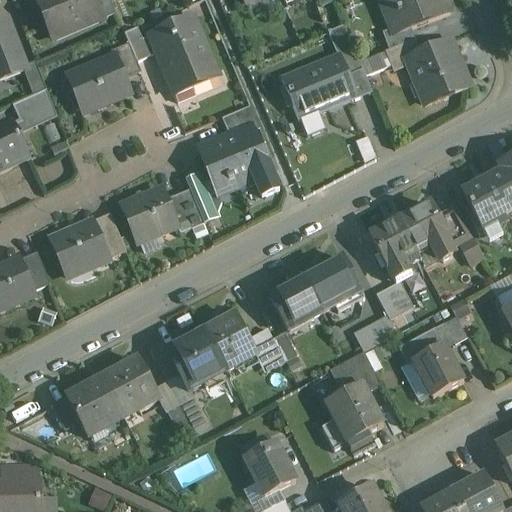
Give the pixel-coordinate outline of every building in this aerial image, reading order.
[(92,0),(39,0),(50,27),(68,19),(70,25),(98,13),(92,0)] [(92,0),(98,13),(102,22),(116,16),(108,0),(92,0)] [(443,0),(379,0),(391,32),(403,27),(405,34),(411,32),(450,17),(443,0)] [(194,20),(149,39),(156,56),(173,95),(217,76),(194,20)] [(6,21),(0,23),(0,78),(22,70),(24,69),(6,21)] [(391,32),(382,36),(389,53),(415,43),(411,32),(405,34),(403,27),(391,32)] [(338,53),(354,48),(347,28),(331,33),(338,53)] [(142,42),(138,31),(124,36),(129,47),(137,66),(150,60),(149,59),(156,56),(149,39),(142,42)] [(450,43),(420,56),(415,43),(389,53),(385,55),(391,70),(406,63),(425,108),(469,90),(450,43)] [(129,47),(111,54),(113,60),(115,60),(124,82),(140,75),(137,66),(129,47)] [(372,96),(355,54),(340,60),(357,102),(372,96)] [(113,60),(68,79),(83,117),(116,103),(120,93),(117,86),(125,83),(124,82),(115,60),(113,60)] [(340,60),(282,83),(299,123),(319,114),(318,112),(353,98),(355,103),(357,102),(340,60)] [(46,92),(35,64),(24,69),(22,70),(33,99),(46,92)] [(33,99),(12,108),(20,124),(53,109),(46,92),(33,99)] [(20,124),(13,127),(18,138),(57,120),(53,109),(20,124)] [(251,110),(222,122),(231,143),(241,139),(242,140),(260,132),(251,110)] [(12,126),(0,131),(0,173),(28,161),(18,138),(13,127),(12,126)] [(231,143),(200,156),(217,196),(254,181),(252,176),(256,174),(247,153),(242,140),(241,139),(231,143)] [(365,163),(376,160),(370,140),(359,143),(365,163)] [(279,193),(260,148),(247,153),(256,174),(252,176),(254,181),(262,201),(279,193)] [(56,174),(73,163),(68,154),(50,165),(56,174)] [(496,180),(463,197),(486,240),(490,247),(503,240),(498,231),(506,227),(503,222),(511,216),(511,162),(498,170),(493,173),(496,180)] [(156,194),(144,199),(146,202),(126,210),(141,247),(179,231),(169,208),(164,194),(158,197),(156,194)] [(193,199),(169,208),(179,231),(188,227),(191,232),(204,227),(193,199)] [(430,208),(400,224),(417,255),(432,247),(434,250),(430,252),(436,263),(443,265),(451,260),(453,254),(446,241),(447,240),(430,208)] [(473,241),(456,210),(444,216),(461,248),(473,241)] [(126,255),(110,217),(93,225),(109,263),(126,255)] [(475,220),(465,226),(475,245),(486,240),(475,220)] [(400,224),(370,240),(387,272),(402,264),(401,263),(404,262),(417,255),(400,224)] [(93,225),(52,242),(69,281),(109,263),(93,225)] [(37,256),(20,263),(34,295),(50,287),(37,256)] [(343,261),(304,282),(323,317),(335,310),(338,316),(365,302),(343,261)] [(402,264),(387,272),(392,281),(394,280),(396,283),(411,275),(404,262),(401,263),(402,264)] [(20,263),(0,270),(0,313),(35,299),(34,295),(20,263)] [(304,282),(270,301),(288,335),(290,335),(288,332),(306,322),(308,325),(323,317),(304,282)] [(400,286),(376,298),(385,315),(390,324),(414,311),(400,286)] [(511,291),(496,300),(504,315),(511,310),(511,291)] [(385,315),(374,321),(386,344),(398,338),(390,324),(385,315)] [(236,319),(206,335),(227,375),(257,359),(236,319)] [(456,321),(444,328),(454,346),(455,348),(467,342),(456,321)] [(444,327),(399,351),(408,369),(414,366),(413,365),(444,348),(445,351),(454,346),(444,328),(444,327)] [(273,342),(268,332),(256,339),(274,372),(285,365),(273,342)] [(206,335),(168,355),(189,395),(227,375),(206,335)] [(297,359),(285,336),(273,342),(285,365),(297,359)] [(444,348),(413,365),(414,366),(433,400),(432,401),(433,402),(464,386),(445,351),(444,348)] [(139,364),(104,382),(125,421),(126,421),(123,416),(137,408),(139,413),(160,402),(139,364)] [(370,368),(354,376),(361,389),(362,388),(366,396),(381,389),(370,368)] [(104,382),(67,402),(79,426),(88,441),(125,421),(104,382)] [(361,389),(326,407),(326,408),(336,425),(337,424),(348,445),(346,446),(347,447),(384,428),(383,427),(366,396),(362,388),(361,389)] [(194,400),(181,407),(193,430),(206,423),(194,400)] [(67,403),(53,411),(65,433),(79,426),(67,403)] [(181,407),(167,415),(179,438),(193,430),(181,407)] [(511,440),(496,449),(511,479),(511,440)] [(276,447),(245,462),(257,486),(262,484),(268,497),(264,499),(265,501),(296,485),(276,447)] [(211,453),(177,470),(186,487),(220,469),(211,453)] [(30,470),(3,471),(3,487),(39,486),(38,474),(30,470)] [(501,511),(484,478),(451,496),(459,511),(501,511)] [(3,487),(0,487),(0,511),(41,511),(41,486),(3,487)] [(372,492),(338,511),(339,511),(383,511),(372,493),(373,493),(372,492)] [(459,511),(451,496),(421,511),(459,511)] [(58,511),(58,499),(47,500),(47,511),(58,511)] [(307,511),(334,511),(328,501),(307,511)] [(289,511),(285,503),(268,511),(289,511)]
